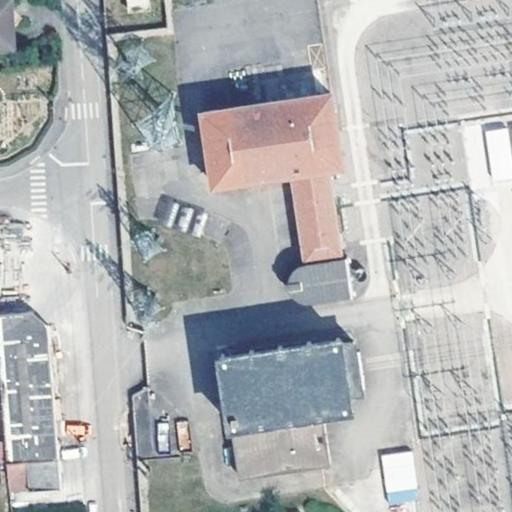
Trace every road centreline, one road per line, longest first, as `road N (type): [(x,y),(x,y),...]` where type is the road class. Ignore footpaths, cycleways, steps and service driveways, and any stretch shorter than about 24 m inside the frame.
road 1 (unclassified): [(90,189),(77,0)]
road 2 (unclassified): [(99,359),(90,189)]
road 3 (unclassified): [(108,511),(99,359)]
